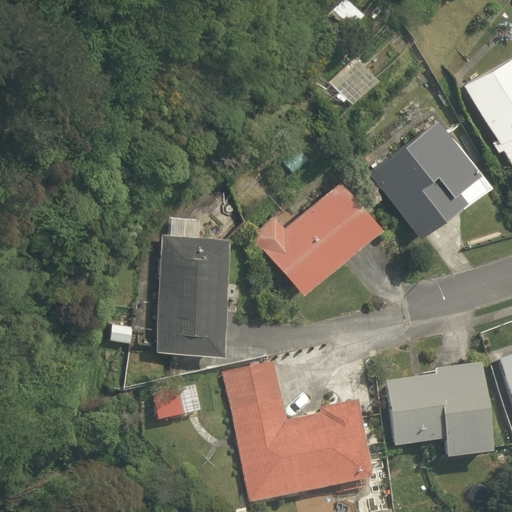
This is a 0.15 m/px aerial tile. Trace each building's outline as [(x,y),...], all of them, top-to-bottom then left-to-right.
[(345,100),(370,74),(346,52),(321,77),(345,100)] [(494,148),(511,180),(511,57),(461,86),(489,138),(485,141),(490,150),(494,148)] [(364,173),(413,236),(455,204),(457,208),(486,186),(460,152),(458,154),(432,121),(364,173)] [(295,292),(374,225),(336,180),(283,225),(273,214),(247,236),(295,292)] [(165,230),(196,233),(197,220),(166,217),(165,230)] [(152,348),(216,352),(225,236),(160,231),(152,348)] [(109,322),(106,339),(127,342),(130,325),(109,322)] [(511,358),(496,364),(511,414),(511,358)] [(282,423),(270,363),(219,373),(245,505),(367,481),(351,402),(315,409),(317,416),(282,423)] [(438,443),(440,461),(485,456),(474,367),(429,373),(430,379),(383,384),(390,449),(438,443)]
